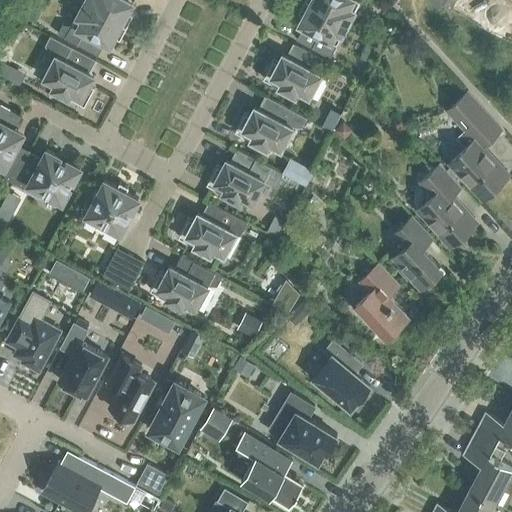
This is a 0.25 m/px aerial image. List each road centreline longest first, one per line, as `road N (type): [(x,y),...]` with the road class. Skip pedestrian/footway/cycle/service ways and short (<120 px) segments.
road 1 (residential): [(354,511),(511,282)]
road 2 (residential): [(260,0),(170,180),(107,145)]
road 3 (residential): [(107,145),(188,0)]
